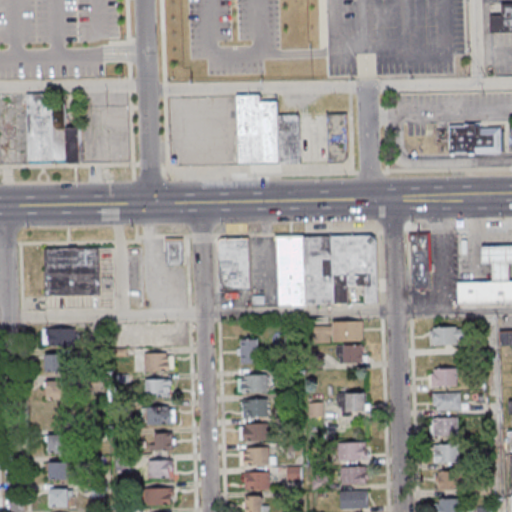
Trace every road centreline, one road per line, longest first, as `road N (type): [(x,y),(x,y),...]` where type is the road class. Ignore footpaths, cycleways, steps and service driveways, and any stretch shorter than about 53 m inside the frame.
road 1 (secondary): [(479,200),(0,206)]
road 2 (residential): [(405,511),(394,202)]
road 3 (residential): [(211,511),(198,203)]
road 4 (residential): [(17,511),(8,206)]
